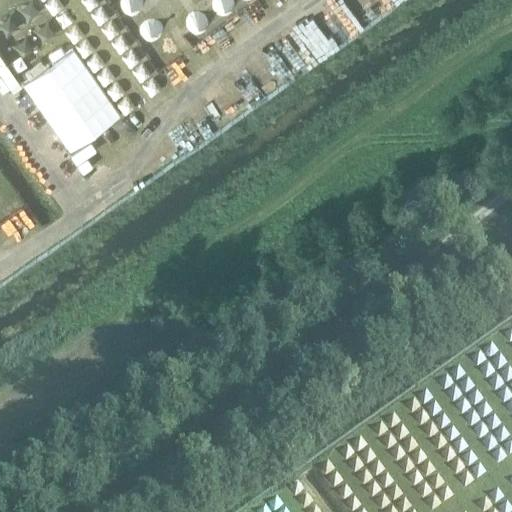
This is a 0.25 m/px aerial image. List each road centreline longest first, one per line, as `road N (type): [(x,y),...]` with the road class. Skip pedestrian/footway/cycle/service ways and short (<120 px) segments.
road 1 (track): [(0,405),(511,35)]
road 2 (track): [(110,511),(333,350),(418,263),(511,187)]
